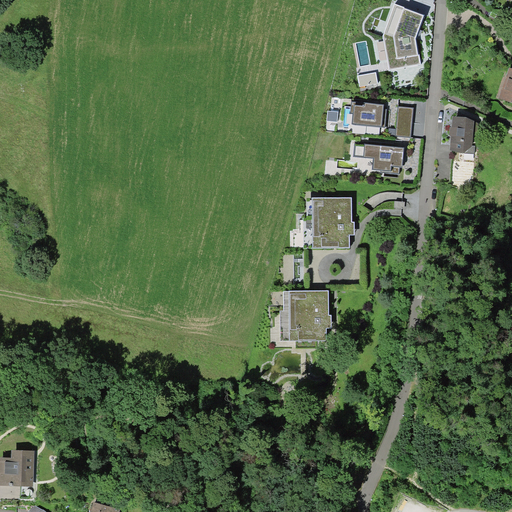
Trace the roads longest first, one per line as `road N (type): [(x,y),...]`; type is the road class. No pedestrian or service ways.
road 1 (residential): [(441,0),(412,342),(362,511)]
road 2 (track): [(0,291),(185,320)]
